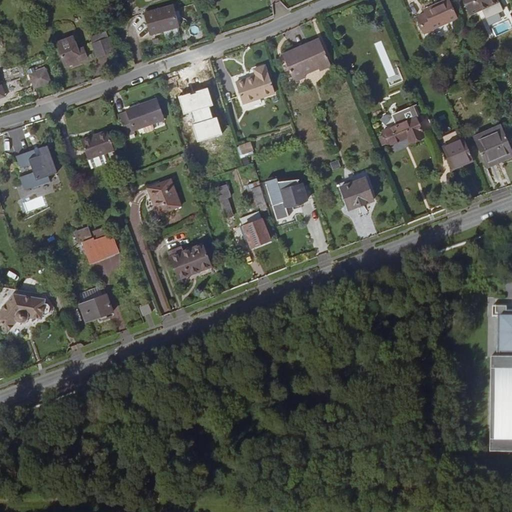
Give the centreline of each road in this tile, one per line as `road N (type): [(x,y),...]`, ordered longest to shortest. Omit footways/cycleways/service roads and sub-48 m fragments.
road 1 (unclassified): [(511,207),(0,401)]
road 2 (residential): [(0,120),(338,0)]
